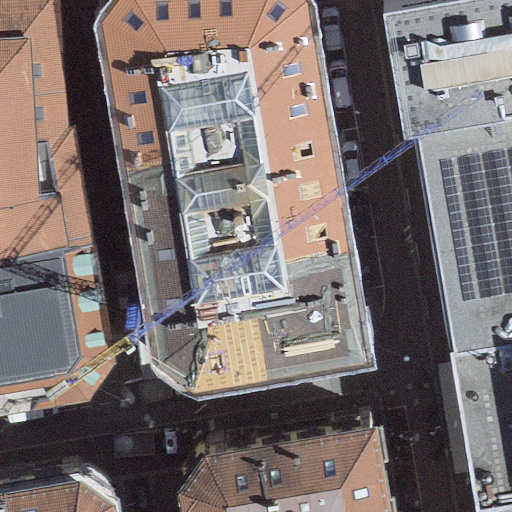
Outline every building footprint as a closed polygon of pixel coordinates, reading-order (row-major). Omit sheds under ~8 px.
[(49,0),(0,0),(0,420),(88,405),(114,366),(73,126),(65,126),(49,0)] [(110,0),(91,28),(148,373),(191,398),(374,369),(313,8),(301,0),(110,0)] [(511,511),(511,0),(473,0),(381,15),(401,141),(415,138),(476,511),(511,511)] [(202,460),(177,498),(179,511),(390,511),(377,432),(202,460)] [(0,491),(0,511),(116,511),(115,503),(82,478),(0,491)]
